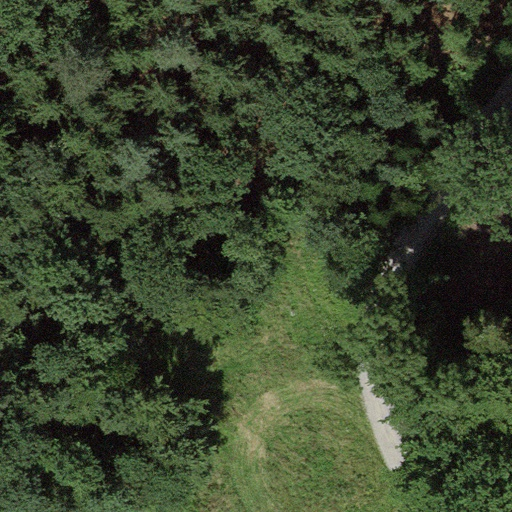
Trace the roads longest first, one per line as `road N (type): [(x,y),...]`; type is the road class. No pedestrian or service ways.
road 1 (track): [(430,511),(363,369),(373,300),(511,97)]
road 2 (track): [(150,511),(0,510)]
